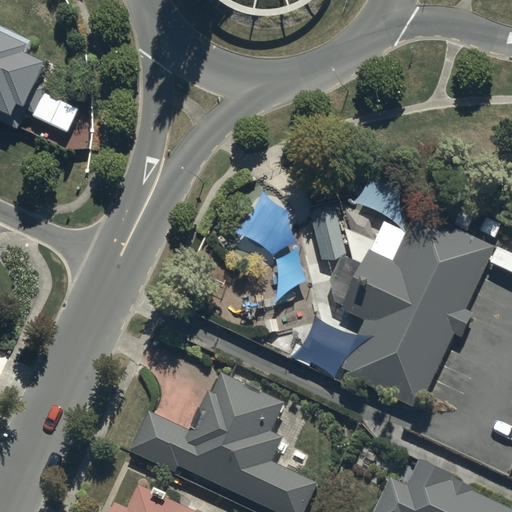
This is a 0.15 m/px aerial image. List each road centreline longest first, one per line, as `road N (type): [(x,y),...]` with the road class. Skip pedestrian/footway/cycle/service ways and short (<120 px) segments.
road 1 (residential): [(116,265),(1,511)]
road 2 (residential): [(116,265),(156,112),(160,24)]
road 3 (residential): [(264,78),(194,151),(151,230),(116,265)]
road 4 (tertiary): [(511,40),(437,22),(371,32)]
road 5 (residential): [(0,210),(116,265)]
road 6 (tertiary): [(264,78),(206,63),(160,24)]
